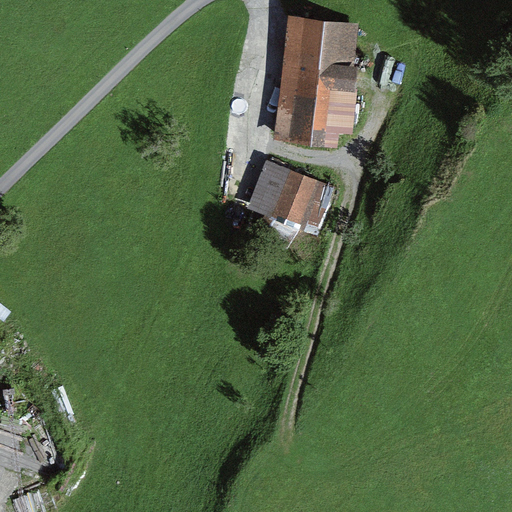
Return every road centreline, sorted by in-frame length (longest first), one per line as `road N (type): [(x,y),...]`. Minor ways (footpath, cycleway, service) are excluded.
road 1 (unclassified): [(0,188),(200,0)]
road 2 (unknown): [(269,0),(259,134),(351,176)]
